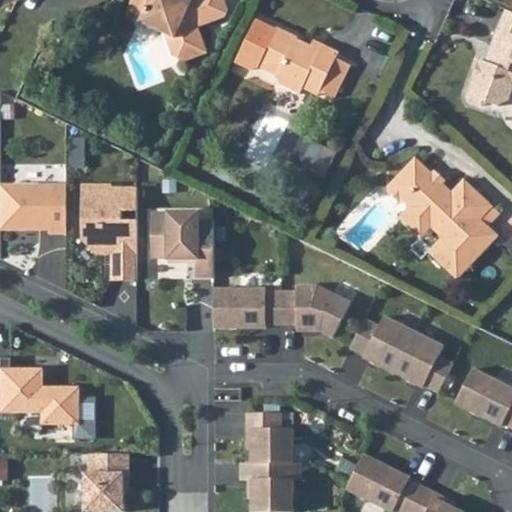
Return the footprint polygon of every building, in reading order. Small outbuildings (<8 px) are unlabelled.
[(198,0),(137,0),(131,12),(144,17),(142,22),(178,38),(189,66),(213,57),(202,30),(233,19),(238,9),(234,0),(198,0)] [(284,28),(264,19),(243,62),(259,70),(267,67),(285,74),(290,87),(307,94),(312,83),(342,98),(357,66),(344,59),(346,53),(331,45),(328,51),(317,46),(304,39),(305,36),(285,27),(284,28)] [(499,62),(492,59),(485,57),(472,91),(476,99),(489,103),(494,101),(504,104),(511,101),(511,30),(504,27),(497,45),(505,48),(499,62)] [(320,40),(317,46),(328,51),(331,45),(320,40)] [(497,45),(492,59),(499,62),(505,48),(497,45)] [(306,134),(293,160),(315,170),(328,144),(306,134)] [(414,203),(417,206),(438,226),(450,237),(435,252),(464,280),(506,236),(495,225),(487,218),(500,205),(471,178),(458,191),(448,181),(445,184),(435,175),(438,172),(421,157),(395,184),(395,194),(407,204),(414,203)] [(441,169),(438,172),(435,175),(445,184),(448,181),(451,178),(441,169)] [(73,186),(5,186),(6,232),(35,232),(35,228),(41,228),(44,232),(56,232),(55,236),(74,235),(73,186)] [(132,188),(76,188),(76,245),(93,259),(105,259),(106,284),(133,284),(133,223),(119,223),(119,218),(132,218),(132,188)] [(500,205),(487,218),(495,225),(507,212),(500,205)] [(438,226),(417,206),(406,218),(427,238),(438,226)] [(194,216),(159,216),(158,264),(190,265),(190,282),(208,283),(209,222),(194,222),(194,216)] [(302,292),(286,291),(286,324),(302,324),(302,331),(326,330),(338,337),(356,303),(322,285),(302,285),(302,292)] [(219,288),(219,327),(271,327),(271,324),(286,324),(286,291),(271,292),(271,288),(219,288)] [(368,357),(398,372),(419,331),(389,316),(384,326),(370,319),(355,348),(369,355),(368,357)] [(449,346),(419,331),(398,372),(428,387),(429,386),(443,393),(458,363),(444,356),(449,346)] [(15,359),(0,358),(0,387),(5,387),(5,414),(46,414),(46,425),(83,426),(83,388),(47,387),(47,369),(15,369),(15,359)] [(511,384),(478,368),(461,403),(507,426),(509,423),(511,424),(511,384)] [(101,396),(86,395),(83,437),(99,438),(101,396)] [(286,414),(252,413),(252,431),(257,431),(257,450),(257,464),(298,463),(298,430),(285,430),(286,414)] [(90,455),(75,454),(70,509),(85,510),(90,455)] [(134,455),(93,455),(93,474),(89,474),(88,511),(128,511),(128,490),(129,475),(134,475),(134,455)] [(416,479),(369,456),(352,490),(396,511),(399,511),(400,511),(402,511),(416,511),(428,488),(414,481),(416,479)] [(305,464),(298,463),(257,464),(245,464),(245,481),(253,481),(257,481),(257,500),(257,511),(297,511),(298,481),(305,480),(305,464)] [(53,511),(54,476),(32,475),(31,511),(53,511)] [(443,496),(428,488),(416,511),(464,511),(458,509),(441,500),(443,496)] [(461,504),(443,496),(441,500),(458,509),(461,504)]
